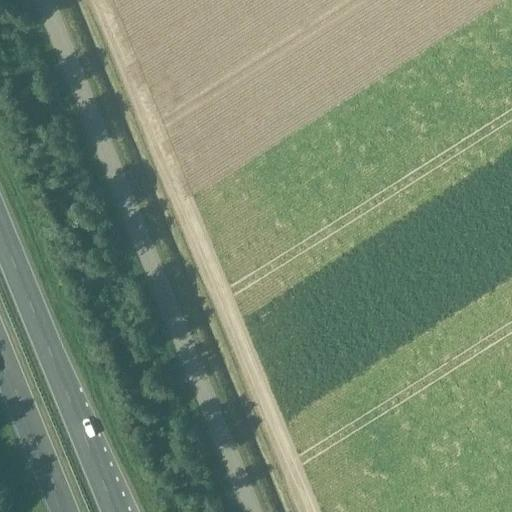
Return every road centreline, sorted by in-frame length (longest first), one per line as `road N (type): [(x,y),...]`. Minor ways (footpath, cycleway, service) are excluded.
road 1 (unclassified): [(251,511),(43,0)]
road 2 (trunk): [(115,511),(0,228)]
road 3 (trunk): [(0,350),(65,511)]
